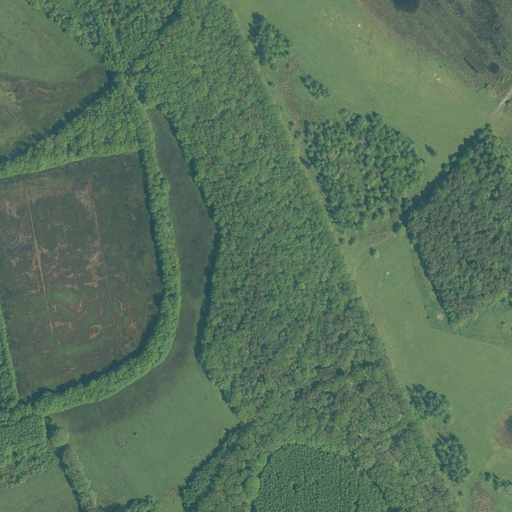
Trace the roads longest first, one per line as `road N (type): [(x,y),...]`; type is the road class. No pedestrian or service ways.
road 1 (track): [(351,278),(361,250),(387,238),(433,173),(511,91)]
road 2 (track): [(491,117),(411,215)]
